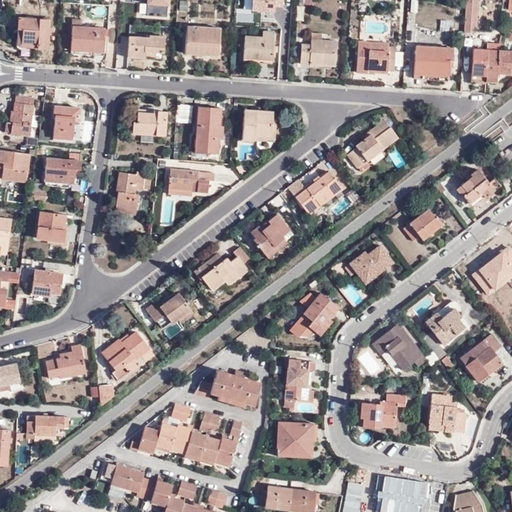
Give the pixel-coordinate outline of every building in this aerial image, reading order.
[(478,33),(479,0),(466,0),(464,32),(478,33)] [(18,18),(17,30),(21,30),(20,43),(37,45),(37,48),(47,49),(49,20),(18,18)] [(72,18),(70,52),(81,52),(82,49),(99,50),(102,50),(102,41),(102,35),(103,28),(95,28),(90,28),(81,27),(82,19),(72,18)] [(186,26),(185,49),(196,49),(196,52),(218,54),(220,28),(186,26)] [(21,30),(17,30),(16,44),(17,46),(18,47),(37,48),(37,45),(20,43),(21,30)] [(243,58),(271,59),(272,51),(273,46),(273,32),(263,31),(262,37),(244,36),(243,58)] [(144,58),(144,56),(145,52),(156,53),(163,53),(164,36),(149,35),(149,37),(129,36),(128,57),(144,58)] [(300,64),(310,65),(310,59),(322,60),(321,62),(335,63),(337,41),(311,39),(311,45),(301,44),(300,64)] [(356,72),(367,73),(367,70),(373,71),(387,72),(387,70),(394,71),(395,48),(389,47),(389,51),(369,50),(369,42),(358,41),(356,72)] [(389,43),(369,42),(369,50),(389,51),(389,47),(389,43)] [(416,46),(414,74),(447,76),(448,68),(448,62),(452,62),(453,49),(416,46)] [(81,52),(70,52),(70,57),(99,59),(99,50),(82,49),(81,52)] [(486,84),(486,82),(487,66),(498,67),(499,52),(474,50),(471,83),(486,84)] [(511,52),(501,52),(499,52),(498,67),(487,66),(486,82),(496,82),(497,75),(511,75),(511,74),(511,72),(511,52)] [(13,123),(12,133),(29,135),(30,126),(32,115),(34,97),(16,95),(14,111),(17,112),(16,123),(13,123)] [(74,117),(78,118),(79,108),(54,106),(53,115),(55,116),(54,138),(72,140),(74,121),(74,117)] [(218,154),(219,140),(219,126),(220,108),(198,107),(196,137),(192,137),(191,156),(204,157),(204,153),(218,154)] [(243,140),(262,141),(262,137),(270,137),(271,124),(272,112),(244,110),(243,140)] [(5,132),(12,133),(13,123),(16,123),(17,112),(14,111),(11,111),(10,122),(6,121),(5,132)] [(167,112),(157,111),(157,114),(153,114),(137,113),(137,122),(133,122),(132,134),(165,137),(167,112)] [(32,115),(30,126),(37,126),(38,115),(32,115)] [(369,165),(366,162),(398,138),(384,120),(363,136),(364,139),(355,146),(357,147),(347,155),(357,168),(357,167),(361,172),(369,165)] [(262,137),(262,141),(275,142),(276,124),(271,124),(270,137),(262,137)] [(0,149),(0,161),(3,162),(3,169),(2,178),(25,182),(28,153),(0,149)] [(74,183),(74,174),(75,169),(79,170),(81,154),(69,153),(69,159),(46,157),(44,181),(74,183)] [(138,164),(137,172),(145,173),(146,165),(138,164)] [(171,168),(169,189),(192,191),(207,193),(208,180),(213,181),(214,173),(171,168)] [(456,190),(468,205),(482,195),(484,198),(494,190),(478,169),(470,175),(472,177),(456,190)] [(305,188),(298,180),(288,188),(308,214),(342,189),(329,171),(319,178),(313,183),(305,188)] [(145,173),(137,172),(136,175),(119,172),(115,198),(117,198),(116,207),(136,211),(139,195),(135,195),(135,189),(143,190),(143,189),(145,173)] [(153,174),(145,173),(143,189),(151,190),(153,174)] [(192,191),(169,189),(169,194),(191,197),(192,191)] [(482,195),(468,205),(470,209),(484,198),(482,195)] [(419,236),(423,240),(443,224),(436,216),(434,217),(428,209),(403,229),(413,241),(419,236)] [(37,239),(63,242),(64,229),(62,229),(64,214),(40,211),(37,239)] [(277,214),(267,222),(269,224),(261,230),(259,227),(258,225),(250,231),(254,238),(253,239),(265,254),(284,239),(283,236),(289,231),(277,214)] [(9,218),(0,216),(0,253),(5,254),(9,218)] [(269,224),(267,222),(266,220),(259,227),(261,230),(269,224)] [(287,242),(284,239),(265,254),(267,257),(287,242)] [(243,264),(250,258),(241,246),(233,252),(236,256),(230,261),(226,257),(223,259),(215,266),(209,259),(194,271),(200,279),(202,278),(212,291),(225,281),(228,285),(247,270),(243,264)] [(350,264),(362,279),(375,269),(378,273),(393,262),(381,246),(368,255),(366,252),(350,264)] [(217,252),(209,259),(215,266),(223,259),(217,252)] [(31,294),(50,297),(50,295),(58,296),(61,273),(35,269),(31,294)] [(375,269),(362,279),(364,284),(378,273),(375,269)] [(0,307),(5,308),(7,290),(4,290),(1,289),(1,283),(2,281),(9,282),(10,272),(0,270),(0,307)] [(497,304),(498,303),(503,299),(511,310),(506,313),(506,314),(511,321),(511,320),(511,275),(499,286),(500,288),(490,295),(497,304)] [(171,323),(178,318),(190,309),(178,293),(155,310),(151,304),(146,309),(155,322),(156,321),(162,329),(170,322),(171,323)] [(308,326),(317,334),(329,319),(335,313),(331,310),(336,305),(321,293),(304,314),(312,321),(308,326)] [(503,299),(498,303),(506,313),(511,310),(503,299)] [(425,322),(432,331),(441,343),(443,345),(464,327),(459,319),(461,317),(454,308),(438,321),(434,315),(425,322)] [(190,309),(178,318),(181,323),(193,314),(190,309)] [(329,319),(317,334),(320,336),(332,322),(329,319)] [(415,361),(419,366),(427,360),(399,324),(373,344),(381,355),(387,350),(403,371),(415,361)] [(135,359),(148,348),(136,331),(121,342),(104,356),(115,370),(113,372),(118,380),(138,365),(139,364),(135,359)] [(441,343),(432,331),(430,334),(439,345),(441,343)] [(501,346),(491,333),(459,358),(477,380),(501,363),(493,352),(501,346)] [(439,345),(430,334),(423,338),(440,359),(446,354),(439,345)] [(104,356),(121,342),(118,338),(101,352),(104,356)] [(46,361),(49,375),(59,373),(60,376),(60,378),(87,374),(81,344),(71,346),(72,351),(59,354),(60,357),(46,361)] [(153,355),(148,348),(135,359),(139,364),(138,365),(140,366),(153,355)] [(433,364),(438,360),(434,354),(429,359),(433,364)] [(447,357),(442,362),(448,371),(454,366),(447,357)] [(306,389),(306,386),(308,370),(314,370),(315,362),(289,359),(284,404),(294,405),(294,399),(312,401),(313,390),(309,390),(306,389)] [(22,390),(17,363),(0,366),(0,391),(11,390),(11,392),(22,390)] [(233,375),(215,370),(211,383),(202,380),(199,382),(194,393),(208,398),(209,393),(217,395),(243,403),(252,405),(259,383),(242,378),(233,375)] [(104,404),(114,396),(113,385),(100,386),(102,396),(104,404)] [(93,397),(100,396),(99,386),(92,387),(93,397)] [(379,422),(395,424),(397,406),(405,407),(406,396),(387,394),(386,401),(380,400),(379,404),(361,403),(360,419),(363,419),(363,427),(379,429),(379,426),(379,422)] [(445,425),(444,430),(464,433),(466,413),(455,412),(456,404),(451,403),(451,396),(432,394),(429,423),(445,425)] [(241,406),(243,403),(217,395),(216,398),(241,406)] [(184,406),(176,404),(172,416),(180,419),(184,406)] [(184,406),(180,419),(187,421),(191,408),(184,406)] [(214,415),(207,413),(201,429),(209,432),(210,428),(214,415)] [(222,417),(214,415),(210,428),(218,430),(222,417)] [(27,439),(35,439),(35,434),(56,435),(56,427),(68,428),(68,417),(28,416),(27,439)] [(243,424),(236,422),(232,434),(237,435),(240,436),(243,424)] [(162,428),(161,431),(156,445),(171,449),(172,447),(178,427),(168,424),(163,423),(162,428)] [(310,450),(311,440),(312,424),(278,423),(277,448),(310,450)] [(179,424),(178,427),(172,447),(187,451),(193,432),(193,429),(189,428),(179,424)] [(155,429),(146,427),(142,437),(135,435),(131,448),(139,450),(139,448),(154,453),(155,448),(156,445),(161,431),(155,429)] [(0,461),(6,462),(9,429),(0,428),(0,461)] [(198,433),(193,432),(187,451),(186,454),(201,458),(207,436),(198,433)] [(35,434),(35,439),(35,442),(49,442),(49,439),(56,439),(56,435),(35,434)] [(217,439),(207,436),(201,458),(200,461),(215,466),(216,462),(217,459),(222,441),(217,439)] [(223,437),(222,441),(217,459),(232,464),(238,442),(235,441),(228,439),(223,437)] [(310,458),(310,450),(277,448),(276,455),(310,458)] [(104,478),(112,481),(117,464),(109,462),(104,478)] [(117,464),(112,481),(119,483),(119,485),(139,490),(139,488),(146,491),(149,479),(142,477),(144,472),(117,464)] [(146,491),(144,496),(151,499),(150,501),(166,505),(169,495),(170,493),(173,485),(162,481),(157,479),(156,481),(149,479),(146,491)] [(178,493),(185,496),(189,483),(182,481),(178,493)] [(193,498),(197,485),(189,483),(185,496),(193,498)] [(137,494),(144,496),(146,491),(139,488),(139,490),(119,485),(137,491),(137,494)] [(295,511),(300,511),(311,511),(312,504),(314,492),(267,486),(265,507),(295,511)] [(379,511),(382,496),(373,495),(374,490),(359,487),(354,511),(379,511)] [(208,503),(215,505),(219,492),(212,490),(208,503)] [(482,511),(481,504),(473,491),(456,495),(453,510),(456,510),(455,511),(482,511)] [(223,507),(224,507),(227,495),(219,492),(215,505),(223,507)] [(169,495),(166,505),(164,511),(180,511),(184,502),(184,500),(175,497),(169,495)] [(180,511),(197,511),(199,507),(194,505),(184,502),(180,511)]
